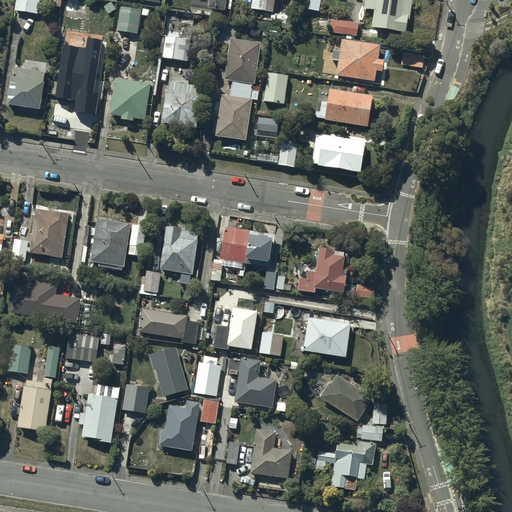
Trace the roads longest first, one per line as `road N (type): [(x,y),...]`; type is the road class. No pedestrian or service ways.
road 1 (residential): [(0,156),(400,217)]
road 2 (residential): [(400,217),(398,320),(441,494)]
road 3 (residential): [(462,0),(400,217)]
road 4 (residential): [(0,478),(206,511)]
